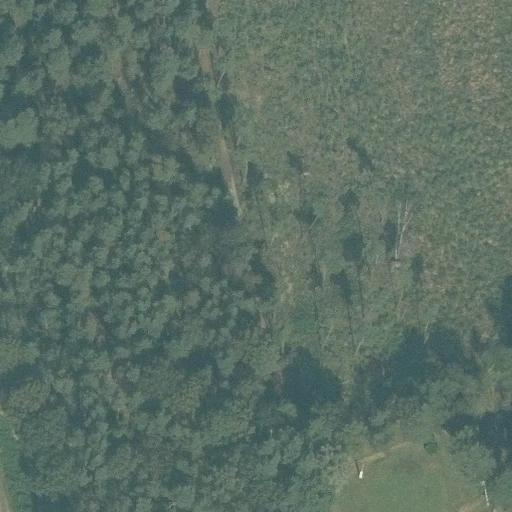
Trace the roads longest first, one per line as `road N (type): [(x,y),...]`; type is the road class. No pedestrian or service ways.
road 1 (track): [(173,0),(193,36),(295,447)]
road 2 (track): [(90,511),(511,372)]
road 3 (track): [(37,511),(0,383)]
